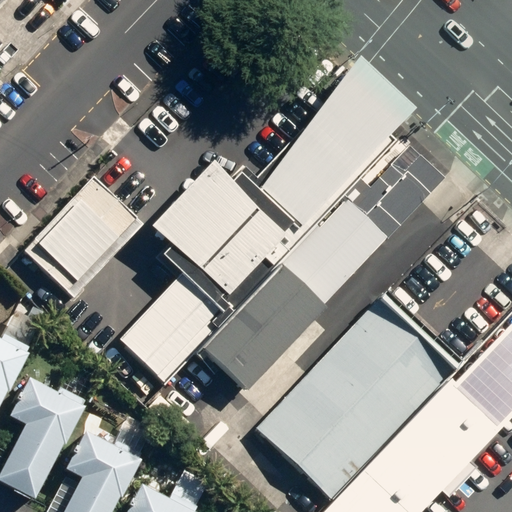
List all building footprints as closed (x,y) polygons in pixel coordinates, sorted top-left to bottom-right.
[(0,0),(0,12),(11,0),(0,0)] [(284,208),(388,97),(327,41),(238,167),(284,208)] [(265,214),(191,145),(136,204),(211,272),(265,214)] [(370,219),(322,175),(180,326),(228,370),(370,219)] [(144,223),(93,176),(24,251),(74,297),(144,223)] [(200,298),(158,260),(107,314),(149,353),(200,298)] [(458,368),(380,295),(254,430),(332,503),(458,368)] [(0,421),(36,349),(0,330),(0,421)] [(92,402),(36,375),(17,415),(30,421),(3,475),(46,496),(92,402)] [(92,427),(73,465),(90,474),(71,511),(121,511),(150,456),(92,427)] [(178,496),(151,482),(135,511),(201,511),(206,505),(180,491),(178,496)]
